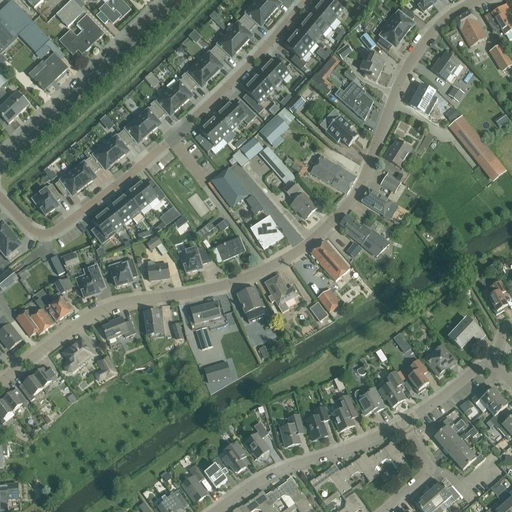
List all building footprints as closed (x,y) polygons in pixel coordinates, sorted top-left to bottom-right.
[(43,0),(24,0),(33,10),(43,0)] [(104,35),(87,16),(81,10),(85,6),(78,0),(73,0),(56,16),(67,28),(76,20),(85,29),(76,38),(69,31),(58,42),(72,56),(77,51),(81,55),(96,41),(97,42),(104,35)] [(119,0),(111,0),(106,5),(100,11),(112,24),(120,18),(121,19),(130,11),(119,0)] [(255,3),(254,3),(270,17),(280,6),(276,2),(277,0),(259,0),(256,4),(255,3)] [(325,0),(320,6),(336,19),(343,10),(330,0),(325,0)] [(436,4),(434,2),(434,1),(434,0),(411,0),(423,14),(436,4)] [(22,40),(35,54),(39,51),(48,42),(26,17),(12,2),(8,5),(7,5),(0,12),(0,17),(18,36),(19,36),(22,40)] [(270,17),(254,3),(245,14),(246,15),(242,20),(252,29),(257,24),(261,28),(270,17)] [(511,40),(511,21),(508,15),(511,13),(506,5),(491,14),(492,15),(490,16),(489,14),(484,18),(494,34),(501,30),(505,36),(509,42),(511,40)] [(313,14),(329,27),(336,19),(320,6),(313,14)] [(359,23),(367,10),(361,6),(352,19),(359,23)] [(394,17),(388,24),(404,37),(413,25),(411,23),(414,18),(403,9),(399,14),(398,14),(395,18),(394,17)] [(487,38),(471,11),(454,21),(471,48),(487,38)] [(329,27),(313,14),(306,23),(322,36),(329,27)] [(0,52),(18,36),(0,17),(0,52)] [(252,37),(250,36),(248,34),(252,29),(242,20),(228,35),(242,48),(252,37)] [(315,44),(322,36),(306,23),(299,31),(315,44)] [(404,37),(388,24),(382,32),(384,33),(380,37),(381,38),(378,43),(389,51),(393,46),(396,49),(404,37)] [(292,39),(308,52),(315,44),(299,31),(292,39)] [(195,45),(201,38),(193,32),(188,38),(195,45)] [(366,34),(360,39),(369,51),(376,46),(366,34)] [(232,59),(236,55),(242,48),(228,35),(214,50),(223,60),(228,55),(232,59)] [(301,60),(308,52),(292,39),(285,48),(295,56),(291,62),(301,71),(307,64),(301,60)] [(495,63),(507,56),(501,45),(489,53),(495,63)] [(337,54),(342,61),(348,57),(346,54),(350,50),(347,46),(337,54)] [(208,53),(197,63),(212,79),(223,68),(219,64),(223,60),(214,50),(209,55),(208,53)] [(363,63),(381,72),(385,64),(380,61),(381,59),(368,53),(363,63)] [(44,64),(47,67),(33,80),(44,92),(55,82),(68,69),(54,54),(44,64)] [(460,65),(445,55),(438,65),(436,64),(431,71),(446,82),(451,75),(452,76),(460,65)] [(316,75),(311,81),(318,87),(323,82),(321,80),(336,63),(332,59),(317,76),(316,75)] [(267,68),(281,82),(289,74),(274,60),(267,68)] [(182,78),(184,80),(193,89),(198,85),(201,89),(212,79),(197,63),(182,78)] [(381,72),(363,63),(360,71),(366,74),(364,77),(376,83),(381,72)] [(274,90),(281,82),(267,68),(259,76),(274,90)] [(347,72),(344,76),(352,83),(356,79),(347,72)] [(266,97),(274,90),(259,76),(252,84),(266,97)] [(153,79),(147,82),(152,90),(157,86),(153,79)] [(169,93),(181,107),(192,98),(188,94),(193,89),(184,80),(169,93)] [(335,96),(341,101),(364,122),(373,103),(360,92),(362,91),(352,83),(346,91),(343,93),(340,90),(337,93),(335,96)] [(259,105),(266,97),(252,84),(244,92),(253,101),(249,106),(259,115),(264,110),(259,105)] [(421,87),(415,98),(410,107),(428,117),(437,100),(433,97),(435,94),(421,87)] [(464,95),(454,88),(448,96),(458,103),(464,95)] [(151,106),(152,108),(161,118),(166,113),(170,117),(181,107),(169,93),(167,92),(151,106)] [(6,103),(19,116),(29,107),(17,94),(6,103)] [(303,102),(297,96),(285,108),(292,114),(303,102)] [(19,116),(6,103),(0,109),(0,117),(8,126),(19,116)] [(224,111),(238,125),(243,121),(247,126),(256,118),(246,108),(241,112),(233,103),(224,111)] [(273,117),(279,110),(274,105),(267,111),(273,117)] [(152,108),(137,121),(149,135),(160,126),(157,122),(161,118),(152,108)] [(230,133),(238,125),(224,111),(216,118),(230,133)] [(288,129),(277,117),(260,134),(271,145),(288,129)] [(340,117),(326,133),(337,144),(340,141),(348,148),(358,137),(349,130),(352,127),(340,117)] [(462,117),(448,128),(492,184),(506,173),(462,117)] [(222,140),(230,133),(216,118),(209,125),(222,140)] [(137,121),(121,134),(130,145),(134,141),(138,145),(149,135),(137,121)] [(214,148),(222,140),(209,125),(200,133),(214,148)] [(181,137),(185,144),(191,140),(187,133),(181,137)] [(115,137),(104,146),(117,162),(128,153),(125,149),(130,145),(121,134),(116,138),(115,137)] [(263,150),(253,139),(240,151),(249,162),(263,150)] [(383,159),(401,170),(406,162),(405,162),(412,150),(396,141),(390,150),(389,150),(383,159)] [(94,157),(89,161),(97,171),(102,167),(105,172),(117,162),(104,146),(92,155),(94,157)] [(303,195),(302,196),(298,192),(299,191),(291,183),(296,179),(268,147),(259,155),(284,184),(282,187),(282,189),(283,190),(282,191),(291,199),(295,203),(290,208),(296,213),(297,212),(305,221),(317,209),(303,195)] [(249,162),(240,151),(232,157),(241,168),(249,162)] [(197,161),(204,157),(201,152),(194,156),(197,161)] [(347,195),(356,179),(322,159),(312,175),(332,187),(338,190),(347,195)] [(89,161),(72,173),(84,188),(96,179),(92,175),(97,171),(89,161)] [(299,174),(298,176),(302,178),(308,169),(295,161),(293,164),(292,163),(289,168),(291,169),(299,174)] [(46,168),(41,172),(50,181),(55,177),(46,168)] [(252,196),(231,168),(212,182),(233,210),(252,196)] [(84,188),(72,173),(56,186),(64,197),(69,193),(72,197),(84,188)] [(400,185),(385,177),(380,186),(394,195),(400,185)] [(148,205),(156,199),(160,203),(165,199),(157,188),(152,192),(144,183),(135,190),(148,205)] [(45,217),(55,210),(58,208),(55,203),(60,199),(51,187),(33,200),(45,217)] [(135,190),(127,196),(141,214),(140,212),(148,205),(135,190)] [(369,190),(361,203),(384,217),(391,203),(369,190)] [(133,221),(141,214),(127,196),(119,203),(133,221)] [(132,221),(133,221),(119,203),(110,210),(123,226),(131,219),(132,221)] [(258,205),(251,210),(255,216),(263,210),(258,205)] [(409,217),(417,224),(425,215),(417,207),(409,217)] [(166,227),(180,217),(174,209),(159,219),(166,227)] [(115,232),(123,226),(110,210),(102,217),(116,234),(115,232)] [(361,227),(347,217),(347,216),(340,226),(348,232),(346,235),(375,259),(389,245),(372,231),(375,227),(371,224),(367,228),(363,225),(361,227)] [(102,245),(116,234),(102,217),(93,224),(101,234),(96,238),(102,245)] [(283,239),(275,227),(269,218),(250,230),(263,251),(283,239)] [(0,243),(11,235),(2,223),(0,224),(0,243)] [(217,226),(221,233),(226,229),(222,223),(217,226)] [(210,236),(208,233),(214,229),(210,224),(196,234),(202,241),(210,236)] [(11,235),(0,243),(0,250),(10,263),(20,254),(16,249),(21,246),(11,235)] [(153,240),(164,256),(168,253),(161,244),(156,237),(153,240)] [(217,250),(222,263),(220,264),(246,253),(240,239),(216,249),(217,250)] [(164,256),(153,240),(148,243),(146,241),(143,243),(141,244),(144,249),(147,254),(149,253),(150,252),(151,252),(156,248),(163,257),(164,256)] [(325,242),(311,255),(335,283),(349,271),(325,242)] [(362,250),(353,244),(346,254),(354,260),(362,250)] [(212,263),(201,248),(180,255),(186,275),(196,272),(197,273),(204,271),(202,266),(212,263)] [(57,257),(50,260),(58,276),(65,273),(57,257)] [(125,263),(126,265),(121,267),(121,265),(110,268),(117,288),(132,283),(131,280),(137,278),(132,260),(125,263)] [(148,263),(148,268),(147,268),(149,283),(169,280),(167,265),(154,267),(154,263),(148,263)] [(99,294),(99,292),(98,291),(104,288),(96,267),(90,270),(92,277),(88,278),(87,276),(77,280),(84,300),(99,294)] [(0,293),(17,279),(10,269),(0,277),(0,293)] [(289,311),(285,304),(298,297),(293,288),(287,292),(279,277),(265,284),(272,296),(268,298),(271,304),(275,302),(278,308),(282,314),(289,311)] [(59,293),(57,295),(51,299),(52,301),(65,317),(73,311),(61,295),(68,291),(63,281),(54,285),(59,293)] [(488,298),(494,309),(492,310),(496,316),(504,311),(503,310),(508,307),(501,295),(506,292),(500,282),(489,288),(493,295),(488,298)] [(257,301),(252,290),(237,296),(245,316),(262,309),(259,301),(257,301)] [(330,290),(317,299),(328,314),(341,305),(330,290)] [(65,317),(52,301),(44,307),(39,300),(34,303),(40,312),(42,310),(54,324),(56,322),(57,323),(65,317)] [(209,326),(208,321),(221,318),(216,303),(190,310),(195,325),(201,323),(203,328),(209,326)] [(318,304),(309,310),(319,323),(328,317),(318,304)] [(42,310),(40,312),(28,321),(23,315),(17,319),(17,321),(30,338),(36,333),(39,336),(54,325),(54,324),(42,310)] [(4,317),(0,312),(0,331),(1,332),(0,332),(0,338),(9,351),(21,341),(9,326),(10,326),(3,317),(4,317)] [(162,335),(161,327),(160,320),(159,320),(158,312),(144,314),(147,329),(148,337),(162,335)] [(116,323),(102,328),(107,342),(124,335),(125,339),(136,335),(130,322),(124,324),(122,319),(115,321),(116,323)] [(448,339),(460,350),(472,338),(478,343),(484,336),(466,319),(448,339)] [(176,341),(183,339),(181,335),(182,335),(178,325),(171,327),(175,338),(176,341)] [(198,339),(202,352),(212,348),(206,329),(196,332),(198,339)] [(73,347),(63,354),(69,362),(65,364),(65,369),(67,373),(72,373),(76,371),(76,366),(83,361),(85,363),(93,357),(81,341),(79,343),(78,342),(78,343),(78,344),(79,345),(75,347),(74,346),(73,346),(73,347)] [(456,363),(441,346),(424,361),(439,378),(456,363)] [(263,361),(270,357),(264,347),(258,350),(263,361)] [(97,363),(101,371),(93,375),(98,384),(116,374),(107,358),(97,363)] [(418,361),(408,369),(413,375),(408,379),(415,388),(413,389),(418,395),(425,390),(424,388),(429,385),(421,374),(425,371),(418,361)] [(43,370),(33,377),(43,390),(52,383),(53,384),(57,380),(49,369),(45,372),(43,370)] [(383,399),(385,398),(392,409),(405,400),(398,388),(403,385),(396,373),(385,380),(389,385),(379,392),(383,399)] [(23,384),(19,388),(30,403),(35,400),(33,397),(43,390),(33,377),(23,384)] [(374,389),(363,395),(363,394),(361,393),(359,392),(357,392),(355,394),(354,396),(355,399),(365,417),(373,412),(374,415),(385,409),(374,389)] [(16,390),(2,401),(13,413),(22,406),(24,408),(28,404),(16,390)] [(487,410),(500,398),(493,390),(485,396),(481,392),(471,401),(475,406),(477,404),(479,407),(482,404),(487,410)] [(354,427),(347,411),(353,408),(348,397),(337,402),(341,411),(332,415),(340,433),(354,427)] [(500,398),(487,410),(494,417),(489,421),(493,426),(503,417),(500,413),(507,406),(500,398)] [(13,413),(2,401),(0,402),(0,427),(5,423),(3,421),(13,413)] [(327,437),(323,423),(329,421),(325,408),(314,412),(316,418),(305,422),(312,442),(327,437)] [(511,413),(510,411),(503,417),(493,426),(497,431),(498,430),(505,438),(509,435),(511,432),(511,413)] [(300,416),(287,419),(289,427),(280,429),(285,449),(300,445),(296,430),(303,429),(300,416)] [(441,447),(454,435),(447,427),(452,424),(448,419),(438,428),(442,432),(434,439),(441,447)] [(244,444),(252,456),(254,455),(257,460),(269,451),(261,441),(268,435),(260,424),(254,428),(258,434),(244,444)] [(458,439),(454,435),(441,447),(448,455),(464,441),(466,439),(463,435),(458,439)] [(471,449),(464,441),(448,455),(455,463),(469,452),(471,449)] [(409,463),(394,442),(369,460),(374,468),(385,460),(391,461),(398,471),(409,463)] [(246,457),(243,454),(236,443),(226,451),(229,456),(223,460),(227,467),(230,467),(235,474),(238,474),(246,468),(241,461),(246,457)] [(476,459),(469,452),(455,463),(463,472),(471,465),(474,469),(484,460),(480,456),(476,459)] [(365,455),(340,473),(346,481),(357,473),(363,474),(369,483),(380,476),(374,468),(369,460),(365,455)] [(227,482),(220,473),(225,469),(217,458),(212,462),(215,466),(204,474),(216,490),(227,482)] [(207,496),(198,484),(205,479),(195,466),(188,471),(193,478),(181,486),(195,505),(207,496)] [(335,466),(310,484),(315,492),(327,484),(333,485),(338,492),(339,494),(350,486),(346,481),(340,473),(335,466)] [(388,472),(380,477),(383,481),(391,476),(388,472)] [(306,500),(292,479),(267,497),(272,505),(283,497),(289,498),(294,505),(295,507),(306,500)] [(455,502),(460,498),(451,488),(447,492),(440,484),(432,491),(443,504),(448,509),(455,502)] [(0,511),(7,511),(7,504),(7,501),(18,500),(17,485),(0,486),(0,511)] [(359,485),(352,490),(355,494),(362,489),(359,485)] [(339,494),(338,492),(330,497),(333,501),(341,496),(346,503),(345,509),(340,511),(356,511),(364,507),(355,494),(352,490),(350,486),(339,494)] [(432,491),(423,498),(435,511),(442,511),(439,508),(443,504),(432,491)] [(158,508),(160,511),(184,511),(177,501),(182,497),(177,492),(173,495),(171,493),(161,500),(164,504),(158,508)] [(263,493),(238,511),(239,511),(252,511),(255,510),(261,511),(277,511),(272,505),(267,497),(263,493)] [(330,497),(323,503),(326,507),(333,501),(330,497)] [(435,511),(423,498),(415,506),(420,511),(435,511)] [(294,505),(287,510),(288,511),(292,511),(297,509),(298,511),(314,511),(306,500),(295,507),(294,505)]
